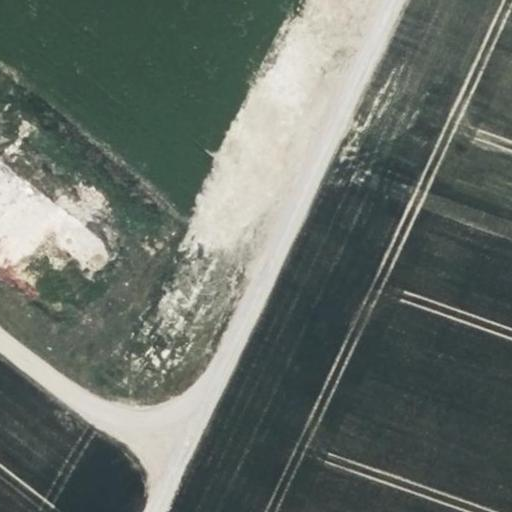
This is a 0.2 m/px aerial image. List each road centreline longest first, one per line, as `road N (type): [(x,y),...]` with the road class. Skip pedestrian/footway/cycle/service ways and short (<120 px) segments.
road 1 (unclassified): [(397,0),(157,511)]
road 2 (track): [(0,344),(71,400),(186,451)]
